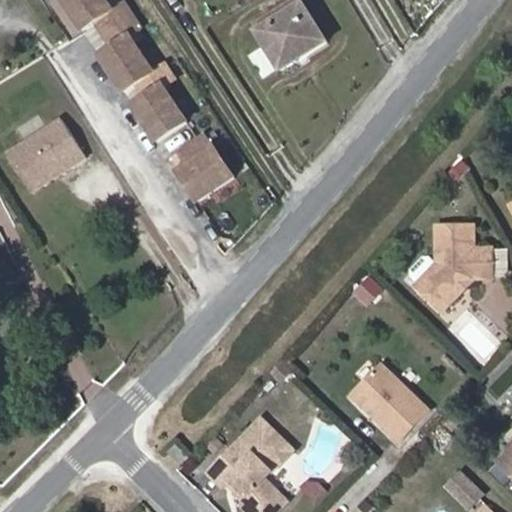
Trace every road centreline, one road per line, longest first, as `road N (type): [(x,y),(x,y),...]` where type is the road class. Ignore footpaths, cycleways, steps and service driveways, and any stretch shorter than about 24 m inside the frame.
road 1 (secondary): [(104,436),(489,0)]
road 2 (unknown): [(104,436),(0,207)]
